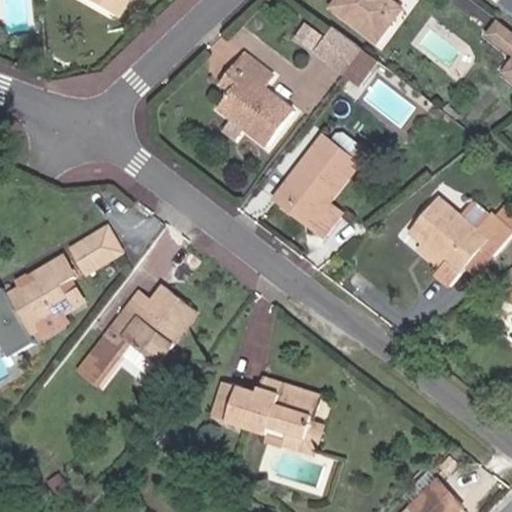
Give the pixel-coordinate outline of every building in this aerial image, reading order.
[(85,0),(112,15),(121,0),(85,0)] [(392,0),(391,0),(338,0),(333,8),(378,43),(395,21),(382,12),(392,0)] [(395,21),(404,9),(392,0),(382,12),(395,21)] [(511,79),(511,31),(499,21),(488,35),(511,53),(511,62),(504,73),(511,79)] [(314,49),(323,37),(308,26),(299,38),(314,49)] [(345,74),(363,49),(336,28),(317,53),(345,74)] [(361,87),(379,62),(363,49),(345,74),(361,87)] [(269,147),(296,112),(265,88),(274,76),(246,55),(237,67),(248,76),(235,94),(222,110),(234,120),(225,132),(238,142),(247,130),(269,147)] [(235,94),(248,76),(237,67),(223,85),(235,94)] [(352,157),(361,145),(346,133),(339,133),(333,142),(352,157)] [(310,170),(333,142),(326,137),(304,166),(310,170)] [(332,204),(372,153),(361,145),(352,157),(333,142),(310,170),(304,166),(281,195),(316,222),(313,227),(326,237),(344,214),(332,204)] [(316,222),(281,195),(278,200),(313,227),(316,222)] [(498,258),(511,240),(511,229),(497,217),(496,216),(482,233),(440,197),(412,231),(426,243),(447,261),(443,266),(437,274),(451,286),(467,267),(481,251),(485,247),(498,258)] [(511,221),(501,212),(497,217),(511,229),(511,221)] [(90,275),(126,253),(111,228),(75,250),(90,275)] [(447,261),(426,243),(422,248),(443,266),(447,261)] [(478,276),(492,260),(481,251),(467,267),(478,276)] [(67,316),(88,303),(74,280),(81,277),(68,256),(32,277),(34,281),(21,289),(10,296),(6,290),(0,293),(0,335),(15,360),(40,345),(33,336),(40,332),(44,339),(71,324),(67,316)] [(21,289),(34,281),(32,277),(31,275),(18,283),(21,289)] [(163,362),(201,312),(166,286),(153,303),(141,293),(82,370),(101,385),(135,341),(163,362)] [(282,396),(285,386),(264,380),(261,389),(282,396)] [(230,422),(240,390),(226,386),(216,417),(230,422)] [(315,422),(322,398),(285,386),(282,396),(261,389),(260,394),(241,388),(240,390),(230,422),(230,424),(270,437),(273,429),(289,434),(309,441),(315,422)] [(316,455),(325,426),(315,422),(309,441),(289,434),(286,445),(316,455)] [(415,511),(460,511),(465,508),(439,482),(413,509),(415,511)]
